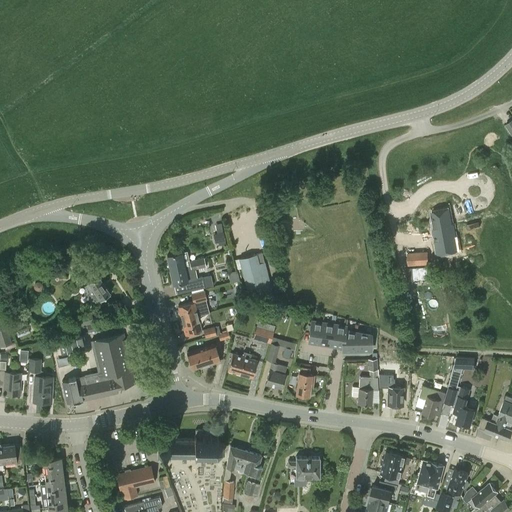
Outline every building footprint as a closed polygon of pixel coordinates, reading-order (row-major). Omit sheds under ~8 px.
[(433,228),(438,253),(457,249),(453,225),(451,225),(448,210),(432,213),(435,228),(433,228)] [(223,232),(217,234),(219,245),(225,243),(223,232)] [(187,251),(166,255),(170,270),(198,263),(197,259),(189,261),(187,251)] [(427,252),(407,253),(408,264),(428,263),(427,252)] [(272,295),(264,262),(258,264),(256,254),(240,258),(247,287),(259,284),(262,297),(272,295)] [(198,263),(170,270),(173,284),(187,281),(189,290),(204,287),(202,276),(196,277),(194,268),(205,266),(204,258),(197,259),(198,263)] [(431,266),(407,268),(407,280),(431,278),(431,266)] [(95,302),(99,300),(110,293),(98,275),(97,276),(93,270),(88,274),(91,280),(84,285),(85,287),(84,289),(84,290),(84,291),(84,292),(84,293),(84,294),(84,295),(85,297),(86,298),(87,298),(88,299),(90,300),(91,300),(92,300),(93,300),(94,300),(95,302)] [(178,305),(181,319),(197,315),(210,312),(204,290),(191,293),(193,301),(178,305)] [(94,323),(92,315),(82,317),(81,314),(75,315),(77,327),(94,323)] [(201,331),(197,315),(181,319),(185,334),(201,331)] [(308,340),(319,342),(322,323),(311,321),(308,340)] [(322,323),(319,342),(331,344),(334,325),(322,323)] [(88,332),(97,330),(96,324),(87,326),(88,332)] [(342,350),(345,327),(334,325),(331,344),(342,346),(342,350)] [(273,331),(256,326),(253,337),(269,342),(273,331)] [(0,328),(0,345),(10,342),(5,327),(0,328)] [(214,327),(203,329),(205,337),(216,334),(214,327)] [(346,327),(345,327),(342,350),(355,349),(358,333),(345,331),(346,327)] [(227,332),(218,334),(220,340),(229,338),(227,332)] [(61,381),(66,404),(118,392),(117,387),(135,383),(132,369),(133,369),(127,339),(125,339),(124,333),(104,337),(105,338),(91,341),(93,350),(94,350),(99,372),(84,375),(75,377),(68,379),(61,381)] [(355,349),(371,349),(371,335),(358,333),(355,349)] [(81,335),(58,341),(61,353),(84,347),(81,335)] [(14,343),(4,345),(5,351),(16,348),(14,343)] [(278,345),(271,343),(267,359),(274,361),(278,345)] [(187,354),(192,369),(219,360),(214,344),(188,352),(187,354)] [(291,349),(285,347),(282,356),(288,358),(291,349)] [(232,353),(227,370),(252,377),(257,360),(248,358),(250,354),(244,352),(242,356),(232,353)] [(449,387),(457,389),(464,363),(476,366),(478,355),(456,354),(451,373),(452,373),(448,387),(449,387)] [(35,371),(33,401),(48,402),(48,390),(51,390),(52,377),(42,376),(42,371),(40,371),(41,359),(28,358),(28,370),(35,371)] [(0,381),(4,381),(3,393),(19,394),(20,373),(5,372),(6,361),(0,360),(0,381)] [(376,360),(368,360),(368,370),(376,370),(376,360)] [(271,362),(265,384),(281,388),(286,367),(271,362)] [(300,366),(296,393),(308,395),(310,382),(313,383),(314,375),(309,374),(310,367),(300,366)] [(393,374),(379,374),(379,387),(388,387),(387,404),(402,405),(403,387),(394,387),(394,378),(393,378),(393,374)] [(377,376),(359,375),(358,387),(352,386),(352,396),(358,396),(357,403),(371,404),(372,390),(377,390),(377,376)] [(422,385),(415,405),(424,408),(422,412),(435,416),(435,414),(440,415),(446,392),(422,385)] [(470,389),(461,386),(460,390),(456,404),(454,412),(459,413),(456,422),(470,426),(474,410),(465,407),(470,389)] [(456,404),(460,390),(457,389),(449,387),(444,401),(456,404)] [(483,418),(479,428),(509,440),(511,431),(511,429),(505,427),(508,420),(511,422),(511,397),(506,395),(498,416),(494,414),(491,421),(483,418)] [(168,440),(156,441),(156,453),(168,453),(169,456),(194,456),(194,458),(196,459),(196,456),(202,456),(202,458),(203,458),(203,456),(209,456),(209,458),(210,458),(211,456),(216,456),(217,458),(218,457),(217,455),(221,451),(223,452),(223,451),(222,450),(222,444),(224,443),(223,442),(221,443),(217,439),(218,437),(217,436),(216,438),(211,438),(211,436),(209,436),(209,438),(203,438),(203,436),(202,430),(195,430),(195,435),(194,435),(194,438),(169,438),(168,440)] [(14,443),(1,445),(4,464),(16,462),(16,465),(23,464),(21,452),(15,453),(14,443)] [(242,473),(243,471),(246,462),(248,462),(251,452),(230,446),(226,466),(238,469),(237,472),(242,473)] [(406,455),(386,450),(384,458),(382,458),(380,464),(383,465),(381,473),(386,474),(385,480),(398,483),(406,455)] [(42,459),(44,471),(62,469),(61,457),(52,458),(51,451),(24,455),(25,461),(42,459)] [(260,454),(251,452),(248,462),(246,462),(243,471),(259,475),(261,465),(257,464),(260,454)] [(295,476),(304,476),(319,476),(319,457),(295,456),(295,461),(287,461),(287,467),(295,467),(295,476)] [(435,499),(438,487),(444,465),(424,460),(417,488),(427,491),(426,497),(435,499)] [(137,495),(136,493),(135,486),(154,482),(151,466),(116,474),(119,490),(121,490),(124,498),(137,495)] [(461,492),(463,487),(465,487),(468,486),(469,483),(468,481),(465,479),(468,472),(463,470),(460,469),(455,467),(448,488),(447,489),(446,493),(442,491),(439,500),(436,509),(443,511),(448,511),(454,498),(456,499),(459,498),(461,496),(461,494),(461,492)] [(44,471),(45,483),(64,481),(62,469),(44,471)] [(163,479),(159,481),(161,488),(170,486),(167,475),(162,476),(163,479)] [(45,483),(47,495),(65,493),(64,481),(45,483)] [(224,481),(223,497),(232,497),(233,482),(224,481)] [(247,481),(244,492),(257,496),(260,485),(247,481)] [(389,502),(392,490),(396,491),(397,485),(386,482),(384,488),(373,485),(372,488),(370,487),(369,494),(371,494),(370,497),(389,502)] [(469,501),(476,509),(479,506),(480,507),(495,494),(498,491),(494,487),(494,485),(492,483),(491,483),(490,482),(478,492),(473,486),(467,490),(463,498),(467,502),(469,501)] [(47,495),(48,507),(67,505),(65,493),(47,495)] [(479,506),(476,509),(473,511),(507,511),(511,508),(511,507),(511,506),(510,503),(508,503),(504,499),(501,502),(495,494),(480,507),(479,506)] [(177,511),(178,511),(174,511),(158,511),(158,508),(162,507),(159,496),(123,506),(125,511),(177,511)] [(370,497),(367,507),(386,511),(389,502),(370,497)]
